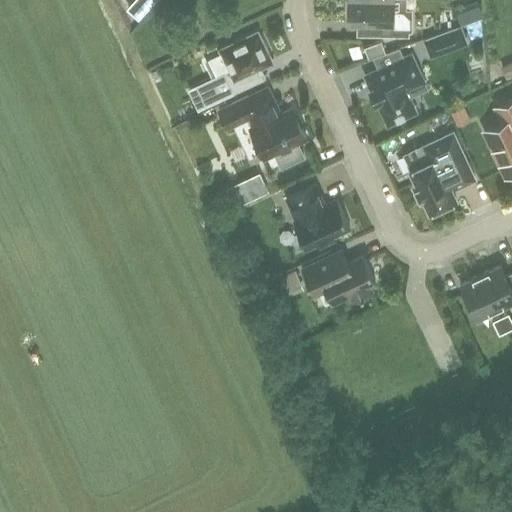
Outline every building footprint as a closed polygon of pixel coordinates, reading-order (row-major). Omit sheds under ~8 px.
[(138,18),(154,0),(132,0),(126,7),(138,18)] [(408,36),(408,18),(402,11),(393,11),(393,0),(346,0),(346,9),(351,9),(350,22),(377,23),(377,35),(408,36)] [(476,0),(454,8),(456,12),(460,24),(483,15),(477,0),(476,0)] [(424,39),(431,55),(464,42),(458,25),(424,39)] [(270,61),(267,56),(269,52),(262,39),(259,38),(256,32),(220,50),(230,69),(212,78),(221,98),(247,85),(242,75),(270,61)] [(380,40),(363,47),(367,58),(384,52),(380,40)] [(378,101),(388,124),(415,111),(408,96),(416,93),(412,86),(423,81),(410,54),(365,75),(372,89),(370,90),(376,102),(378,101)] [(303,156),(296,141),(305,137),(301,127),(302,123),(298,113),(294,112),(292,108),(278,114),(275,108),(276,107),(267,87),(218,110),(226,127),(249,116),(253,126),(249,128),(263,157),(278,149),(285,164),(303,156)] [(511,98),(496,106),(503,121),(484,129),(506,174),(511,171),(511,98)] [(467,104),(455,110),(461,125),(474,119),(467,104)] [(475,178),(468,163),(453,131),(423,145),(430,160),(410,169),(417,185),(413,186),(420,201),(424,199),(429,211),(456,198),(452,189),(475,178)] [(307,247),(350,227),(337,199),(322,206),(312,185),(315,184),(314,183),(286,196),(296,218),(294,219),(307,247)] [(348,262),(343,251),(342,249),(302,268),(314,295),(326,289),(332,302),(349,294),(352,300),(372,290),(369,284),(375,281),(363,255),(348,262)] [(480,274),(496,308),(511,300),(511,273),(506,277),(500,264),(480,274)] [(496,308),(480,274),(460,283),(476,317),(496,308)] [(511,320),(509,313),(501,317),(507,331),(511,328),(511,320)] [(507,331),(501,317),(493,321),(499,334),(507,331)]
